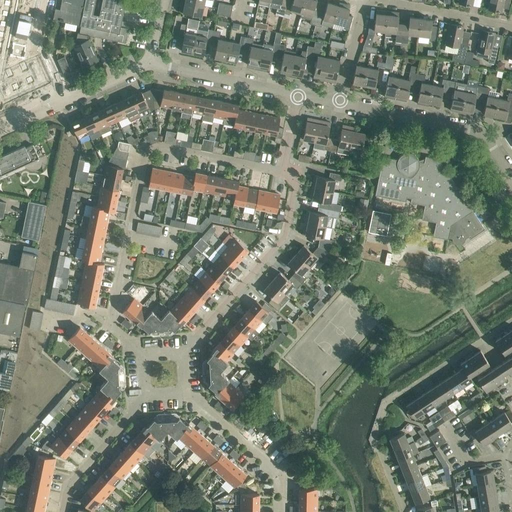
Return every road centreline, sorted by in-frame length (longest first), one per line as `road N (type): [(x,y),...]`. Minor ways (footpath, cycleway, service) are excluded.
road 1 (residential): [(286,172),(144,151),(112,318)]
road 2 (residential): [(183,354),(289,234),(300,174),(286,172)]
road 3 (residential): [(511,195),(474,138),(339,101)]
road 4 (residential): [(0,132),(149,67)]
road 5 (residential): [(284,511),(281,472),(187,396)]
road 6 (residential): [(297,94),(149,67)]
road 7 (residential): [(63,511),(67,491),(142,399)]
road 8 (residential): [(511,28),(388,6)]
